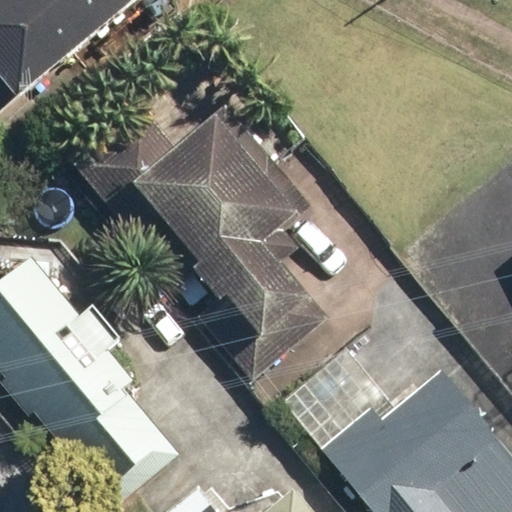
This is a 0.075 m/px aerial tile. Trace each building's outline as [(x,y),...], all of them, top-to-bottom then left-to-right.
[(2,0),(5,3),(0,6),(0,119),(150,0),(2,0)] [(203,268),(198,272),(227,307),(232,302),(262,338),(310,298),(285,268),(307,249),(292,231),(313,213),(229,113),(183,152),(147,109),(74,170),(131,239),(159,215),(203,268)] [(86,324),(37,265),(0,296),(0,364),(122,511),(129,511),(184,467),(132,405),(145,394),(115,358),(129,346),(100,312),(86,324)] [(511,511),(511,463),(449,379),(386,426),(377,414),(324,455),(366,511),(511,511)] [(176,511),(314,511),(297,493),(274,511),(225,511),(205,488),(176,511)]
